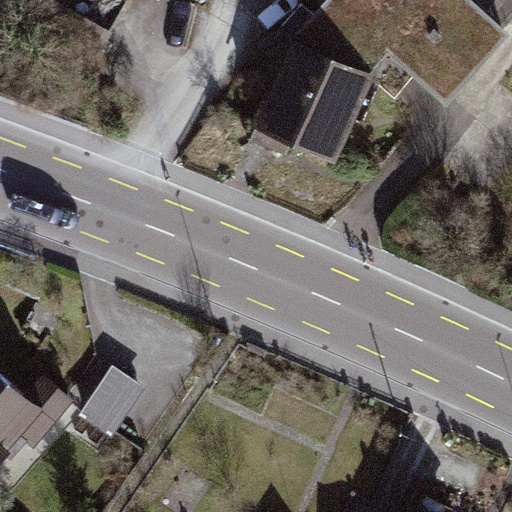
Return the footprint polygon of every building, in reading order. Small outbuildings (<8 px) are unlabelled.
[(511,25),(511,0),(320,0),(288,37),(375,74),(373,82),(389,96),(413,69),(447,100),(511,25)] [(375,74),(288,37),(249,122),(334,160),(373,82),(375,74)] [(61,319),(38,305),(22,332),(45,345),(61,319)] [(108,364),(74,415),(107,437),(141,387),(108,364)] [(0,371),(0,461),(8,453),(3,446),(18,429),(33,443),(69,402),(37,374),(21,391),(0,371)]
